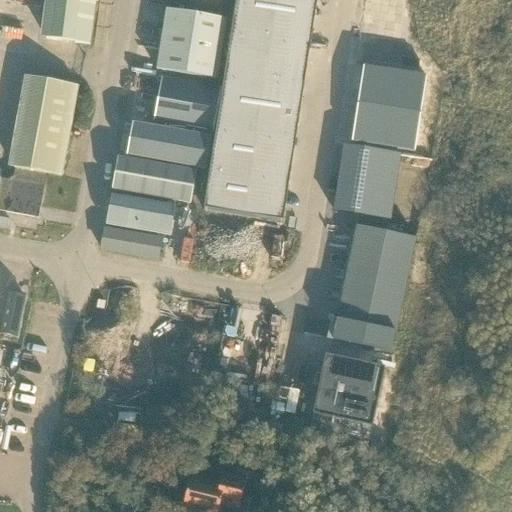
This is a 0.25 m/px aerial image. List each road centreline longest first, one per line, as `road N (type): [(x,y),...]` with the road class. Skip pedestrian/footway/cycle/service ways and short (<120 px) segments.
road 1 (unclassified): [(345,0),(304,259),(291,278),(241,292),(76,262)]
road 2 (unclassified): [(76,262),(123,0)]
road 3 (unclassified): [(76,262),(30,511)]
